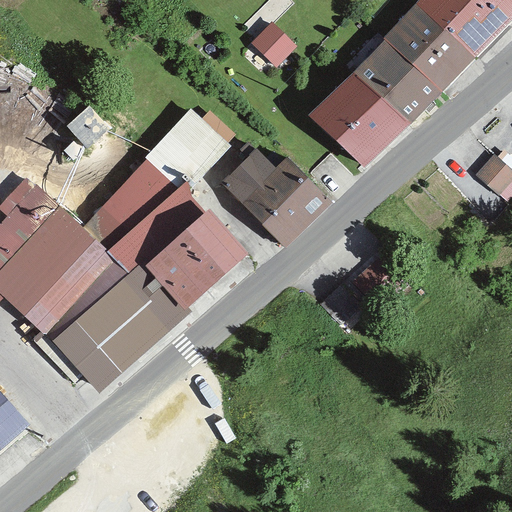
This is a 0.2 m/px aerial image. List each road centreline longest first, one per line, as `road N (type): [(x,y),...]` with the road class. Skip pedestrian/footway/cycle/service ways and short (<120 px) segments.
road 1 (secondary): [(2,511),(511,70)]
road 2 (unknown): [(188,349),(207,387),(201,444),(172,479),(125,511)]
